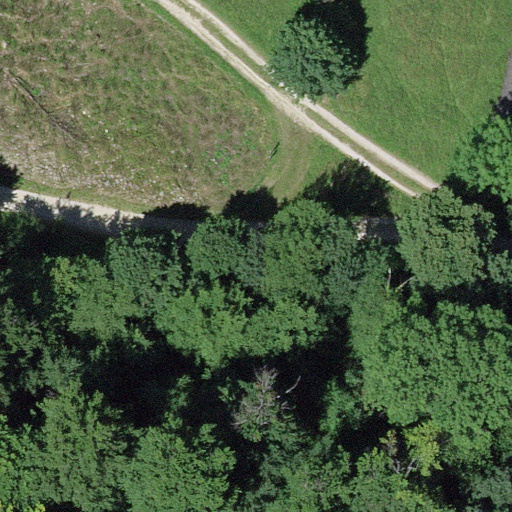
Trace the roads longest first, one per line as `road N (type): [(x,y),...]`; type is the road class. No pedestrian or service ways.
road 1 (track): [(0,191),(190,229),(429,251),(489,231)]
road 2 (track): [(160,0),(489,231)]
road 3 (track): [(304,100),(310,138),(298,198),(259,235)]
